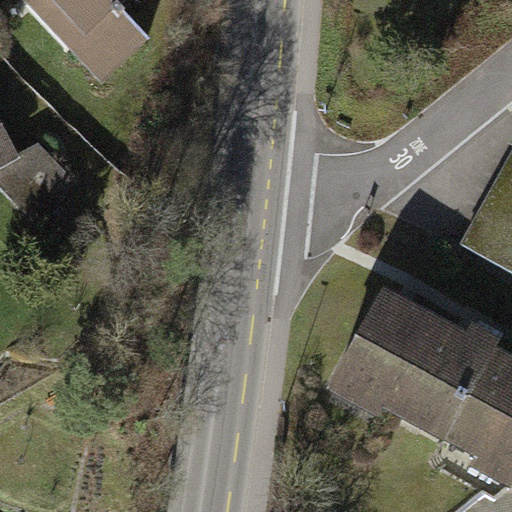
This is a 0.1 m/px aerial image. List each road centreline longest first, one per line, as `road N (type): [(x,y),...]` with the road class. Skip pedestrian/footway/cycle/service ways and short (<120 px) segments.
road 1 (tertiary): [(263,178),(212,511)]
road 2 (residential): [(263,178),(309,185),(361,179),(410,154),(511,74)]
road 3 (tertiary): [(274,0),(263,178)]
